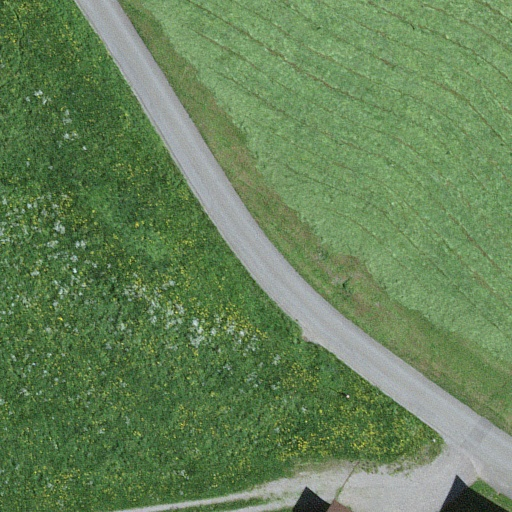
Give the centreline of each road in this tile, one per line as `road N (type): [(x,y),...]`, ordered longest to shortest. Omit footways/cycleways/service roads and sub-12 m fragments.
road 1 (unclassified): [(511,462),(322,325),(274,280),(95,0)]
road 2 (track): [(484,444),(439,481),(278,511)]
